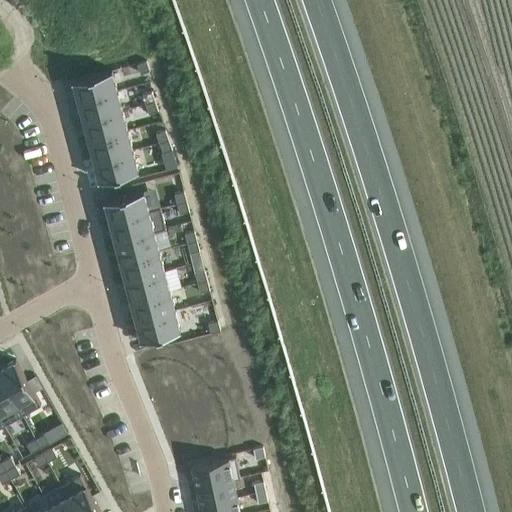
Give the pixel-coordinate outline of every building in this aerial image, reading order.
[(147,60),(138,63),(141,72),(150,69),(147,60)] [(112,69),(74,79),(79,99),(118,89),(112,69)] [(118,89),(79,99),(84,119),(123,109),(118,89)] [(152,91),(143,95),(146,104),(155,101),(152,91)] [(155,101),(146,104),(149,113),(159,110),(155,101)] [(123,109),(84,119),(90,139),(128,129),(123,109)] [(128,129),(90,139),(95,160),(134,149),(128,129)] [(166,130),(156,133),(160,142),(169,139),(166,130)] [(169,139),(160,142),(163,152),(172,148),(169,139)] [(134,149),(95,160),(100,180),(139,169),(134,149)] [(144,189),(105,199),(111,220),(161,207),(161,206),(149,209),(144,189)] [(184,190),(175,193),(177,203),(187,200),(184,190)] [(187,200),(177,203),(180,213),(190,210),(187,200)] [(161,207),(111,220),(116,240),(166,227),(161,207)] [(166,227),(116,240),(121,259),(160,249),(155,230),(166,227)] [(195,230),(185,232),(188,242),(197,239),(195,230)] [(197,239),(188,242),(190,252),(200,250),(197,239)] [(160,249),(121,259),(126,279),(165,269),(160,249)] [(165,269),(126,279),(131,299),(170,289),(165,269)] [(205,269),(195,272),(198,282),(208,279),(205,269)] [(208,279),(198,282),(201,291),(210,289),(208,279)] [(170,289),(131,299),(137,319),(175,308),(170,289)] [(175,308),(137,319),(142,339),(181,329),(175,308)] [(223,316),(214,319),(216,329),(226,326),(223,316)] [(16,358),(0,367),(0,373),(23,414),(41,404),(16,358)] [(0,373),(0,415),(5,424),(23,414),(0,373)] [(45,433),(36,438),(41,446),(50,442),(45,433)] [(36,438),(27,442),(32,451),(41,446),(36,438)] [(53,447),(44,452),(49,460),(58,455),(53,447)] [(263,450),(255,452),(257,460),(265,458),(263,450)] [(44,452),(35,457),(40,465),(49,460),(44,452)] [(236,454),(191,464),(196,485),(233,477),(240,475),(236,454)] [(11,455),(2,460),(7,469),(16,464),(11,455)] [(16,464),(7,469),(11,478),(20,473),(16,464)] [(7,469),(0,472),(0,478),(2,483),(11,478),(7,469)] [(101,511),(80,474),(62,484),(77,511),(101,511)] [(233,477),(196,485),(200,504),(237,496),(233,477)] [(262,483),(255,485),(256,493),(264,491),(262,483)] [(77,511),(62,484),(44,494),(50,504),(50,505),(53,511),(77,511)] [(264,491),(256,493),(258,501),(266,499),(264,491)] [(240,511),(237,496),(200,504),(201,511),(240,511)]
